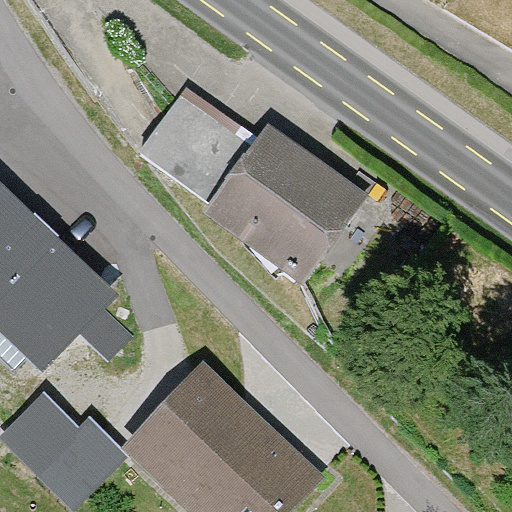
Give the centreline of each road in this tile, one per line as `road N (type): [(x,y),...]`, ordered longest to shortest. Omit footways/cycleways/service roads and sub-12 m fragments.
road 1 (residential): [(441,511),(153,224),(67,128),(0,23)]
road 2 (secondary): [(233,0),(511,198)]
